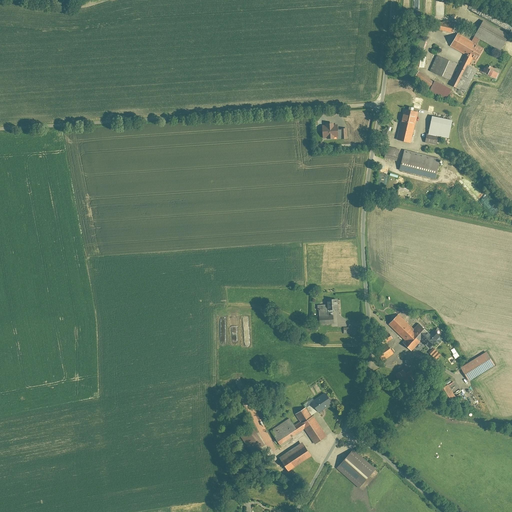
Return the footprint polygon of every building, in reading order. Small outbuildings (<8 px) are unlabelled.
[(440,21),(438,30),(453,34),(455,25),(440,21)] [(484,21),(475,38),(501,51),(510,34),(484,21)] [(466,55),(451,85),(468,93),(479,71),(470,67),(474,59),(478,61),(485,46),(458,33),(451,48),(466,55)] [(414,54),(413,67),(426,68),(427,55),(414,54)] [(438,56),(431,73),(452,82),(460,64),(438,56)] [(421,71),(416,77),(430,88),(435,81),(421,71)] [(495,71),(492,77),(497,80),(500,74),(495,71)] [(402,110),(397,140),(413,142),(417,112),(402,110)] [(338,123),(328,123),(328,127),(323,127),(324,140),(347,139),(346,126),(338,126),(338,123)] [(429,134),(428,144),(439,145),(440,135),(429,134)] [(387,147),(384,159),(396,162),(399,149),(387,147)] [(405,151),(401,171),(437,180),(442,160),(405,151)] [(329,300),(329,310),(337,310),(337,300),(329,300)] [(413,352),(422,341),(433,350),(440,341),(438,339),(441,336),(435,331),(433,335),(429,332),(430,331),(420,323),(417,327),(400,313),(389,326),(406,340),(403,344),(413,352)] [(322,317),(322,326),(338,325),(338,316),(322,317)] [(374,352),(381,362),(394,353),(387,343),(374,352)] [(462,368),(470,381),(496,366),(488,352),(462,368)] [(405,370),(396,375),(405,389),(413,384),(414,386),(420,383),(413,371),(408,374),(405,370)] [(313,403),(320,413),(334,403),(328,394),(313,403)] [(302,421),(295,426),(290,420),(272,432),(281,446),(300,433),(299,432),(305,427),(316,442),(328,435),(311,411),(300,419),(302,421)] [(256,427),(241,437),(254,456),(269,446),(256,427)] [(282,459),(292,472),(314,455),(305,442),(282,459)] [(353,451),(338,469),(360,488),(375,470),(353,451)]
